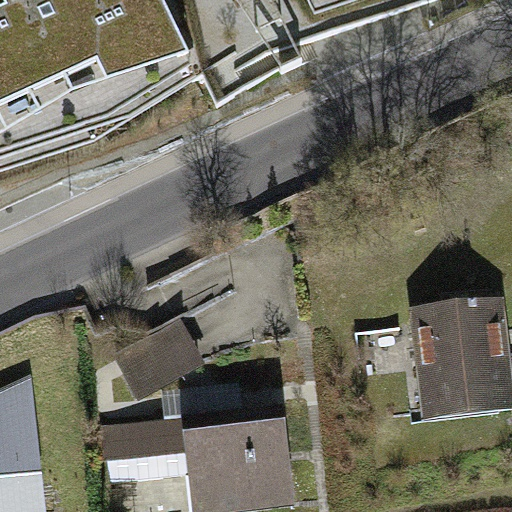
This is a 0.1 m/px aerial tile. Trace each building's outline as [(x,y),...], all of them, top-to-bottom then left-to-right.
[(0,145),(189,57),(161,0),(4,0),(6,4),(0,7),(0,145)] [(308,0),(315,15),(359,0),(308,0)] [(0,172),(95,141),(197,77),(189,57),(0,145),(0,172)] [(511,380),(503,299),(412,309),(423,410),(511,400),(511,380)] [(180,324),(118,358),(137,393),(199,360),(180,324)] [(0,511),(41,511),(28,381),(0,394),(0,511)] [(171,399),(174,423),(234,417),(231,393),(171,399)] [(174,423),(102,431),(108,484),(213,472),(217,510),(293,502),(283,411),(234,417),(230,417),(174,423)]
